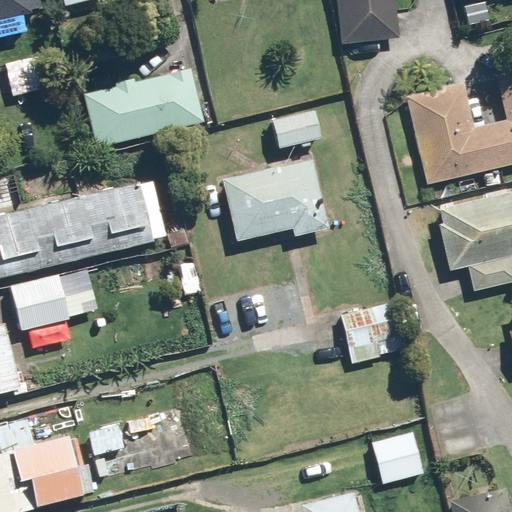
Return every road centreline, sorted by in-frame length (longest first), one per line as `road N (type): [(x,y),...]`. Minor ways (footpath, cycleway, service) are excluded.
road 1 (unknown): [(429,0),(425,19),(382,71),(372,119),(404,263),(426,308),(511,425)]
road 2 (unknown): [(0,407),(313,324)]
